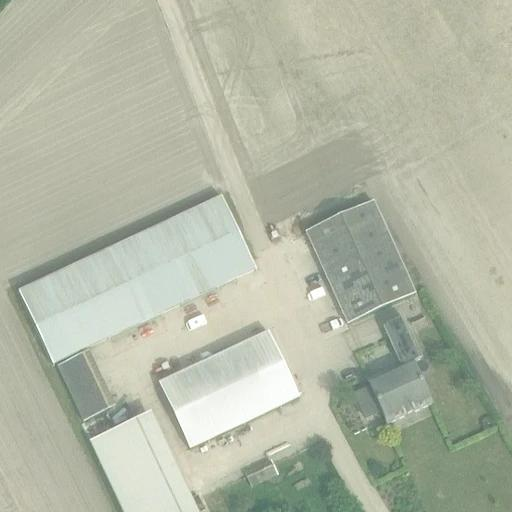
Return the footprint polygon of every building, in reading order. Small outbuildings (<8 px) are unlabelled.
[(19,295),(52,368),(238,280),(256,272),(222,200),(19,295)] [(414,297),(372,204),(306,234),(348,326),(414,297)] [(400,368),(367,383),(370,390),(355,397),(366,419),(381,412),(387,426),(431,406),(412,364),(421,360),(403,321),(383,330),(400,368)] [(263,333),(159,383),(188,444),(292,395),(263,333)] [(88,353),(60,367),(86,422),(114,408),(88,353)] [(244,474),(252,489),(278,476),(270,461),(244,474)]
